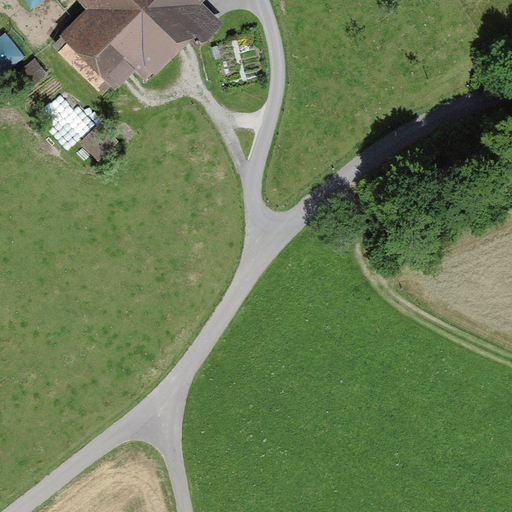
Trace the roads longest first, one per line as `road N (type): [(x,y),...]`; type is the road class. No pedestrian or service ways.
road 1 (unclassified): [(16,511),(157,399),(272,244)]
road 2 (unclassified): [(272,244),(412,131),(511,89)]
road 3 (track): [(352,172),(366,260),(390,294),(441,329),(511,360)]
road 4 (unclassified): [(263,0),(278,83),(256,191),(272,244)]
